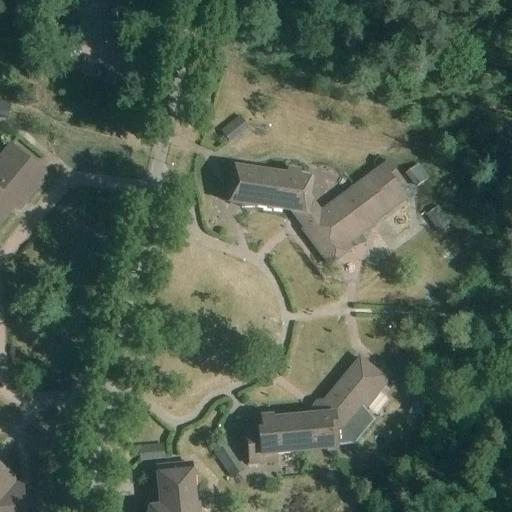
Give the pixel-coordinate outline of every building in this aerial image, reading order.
[(10,103),(0,101),(0,116),(8,118),(10,103)] [(0,223),(21,198),(25,202),(40,185),(26,173),(33,165),(10,145),(0,156),(0,223)] [(286,176),(231,168),(226,202),(230,203),(230,204),(241,209),(257,208),(257,207),(306,214),(310,221),(302,231),(328,265),(348,250),(345,245),(407,199),(395,182),(400,179),(388,163),(353,189),(355,192),(331,210),(328,207),(319,213),(308,198),(310,180),(308,179),(308,174),(298,173),(298,172),(287,171),(286,176)] [(385,382),(358,359),(322,402),(315,403),(305,416),(271,419),(271,417),(265,417),(260,418),(261,427),(245,429),(248,465),(275,462),(275,455),(327,450),(327,451),(336,450),(336,446),(352,445),(372,422),(362,410),(385,382)] [(218,460),(230,452),(225,443),(212,452),(218,460)] [(0,511),(23,511),(23,508),(21,486),(12,487),(10,487),(9,468),(6,468),(0,462),(0,511)] [(159,507),(148,507),(147,511),(198,511),(197,502),(194,503),(190,463),(155,467),(159,507)]
